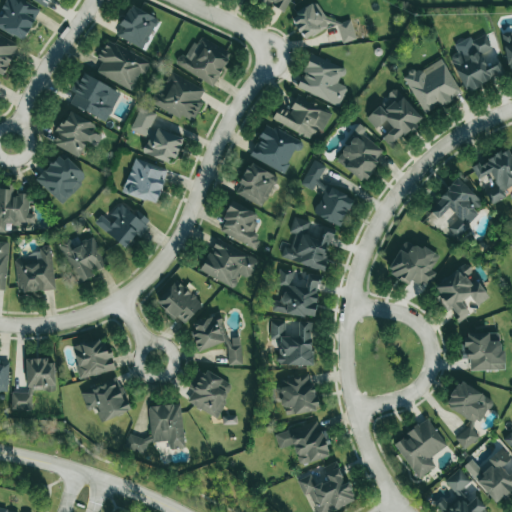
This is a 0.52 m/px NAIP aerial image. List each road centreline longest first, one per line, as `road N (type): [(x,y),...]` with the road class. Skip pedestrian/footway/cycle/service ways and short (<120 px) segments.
road 1 (residential): [(401,511),(367,457),(353,411),(346,307),(372,231),(417,167),(454,135),(511,108)]
road 2 (residential): [(272,53),(225,121),(177,240),(147,279),(91,314),(49,324),(0,322)]
road 3 (residential): [(353,411),(419,388),(429,354),(418,322),(346,307)]
road 4 (tertiary): [(174,511),(76,470),(0,452)]
road 5 (residential): [(92,0),(35,84),(11,144)]
